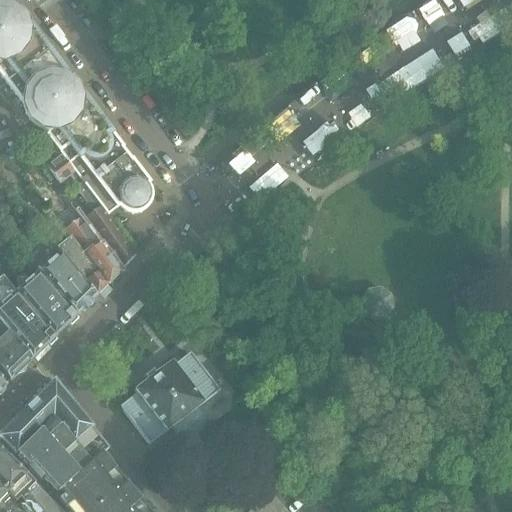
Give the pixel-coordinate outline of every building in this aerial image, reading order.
[(7,0),(0,0),(0,77),(5,84),(46,53),(43,48),(44,47),(26,24),(24,25),(23,23),(22,21),(18,17),(16,14),(14,13),(16,11),(7,0)] [(51,57),(50,58),(46,53),(5,84),(23,107),(23,110),(24,113),(24,114),(25,117),(26,118),(28,122),(31,125),(34,127),(37,129),(41,131),(46,137),(58,154),(99,122),(95,117),(96,116),(79,93),(77,94),(76,92),(71,86),(69,83),(67,82),(69,80),(51,57)] [(104,126),(103,127),(99,122),(58,154),(107,217),(118,208),(121,211),(124,213),(128,215),(132,215),(136,215),(139,214),(143,212),(146,209),(148,206),(150,202),(151,198),(150,194),(149,190),(147,186),(149,185),(131,161),(130,162),(121,150),(122,149),(104,126)] [(22,154),(17,148),(17,147),(5,156),(11,163),(22,154)] [(77,179),(65,165),(52,148),(38,160),(59,185),(68,178),(71,183),(77,179)] [(74,191),(92,214),(99,209),(82,185),(74,191)] [(46,194),(40,198),(61,226),(59,227),(69,240),(107,286),(108,285),(118,274),(69,209),(62,199),(58,194),(53,188),(46,194)] [(11,212),(18,207),(12,198),(5,204),(11,212)] [(99,209),(92,214),(83,221),(121,272),(135,257),(99,209)] [(36,247),(25,256),(35,269),(39,273),(76,317),(78,315),(81,312),(81,313),(89,306),(88,305),(96,297),(57,250),(43,234),(41,237),(33,243),(36,247)] [(107,286),(69,240),(63,245),(57,250),(96,297),(107,286)] [(37,275),(16,293),(55,338),(67,326),(75,319),(75,318),(76,317),(39,273),(35,269),(33,270),(37,275)] [(0,278),(0,325),(30,362),(31,361),(31,362),(33,360),(46,346),(54,339),(55,338),(16,293),(2,277),(0,278)] [(380,291),(367,293),(358,303),(360,316),(370,325),(385,323),(393,313),(391,298),(380,291)] [(29,363),(30,362),(0,325),(0,373),(6,380),(8,383),(10,382),(9,382),(29,363)] [(195,410),(218,393),(189,356),(172,368),(170,366),(155,377),(151,372),(144,378),(148,383),(134,393),(136,396),(119,409),(148,446),(170,429),(178,439),(191,441),(202,432),(203,420),(195,410)] [(101,455),(108,450),(53,384),(34,403),(33,403),(25,411),(25,412),(0,436),(0,442),(39,482),(42,478),(57,494),(101,455)] [(61,511),(34,485),(0,450),(0,486),(1,487),(21,511),(61,511)] [(101,455),(61,491),(78,511),(148,511),(143,505),(138,500),(130,490),(126,485),(117,474),(113,470),(109,465),(101,455)] [(285,493),(293,486),(288,480),(280,487),(285,493)] [(21,511),(1,487),(0,486),(0,511),(21,511)]
